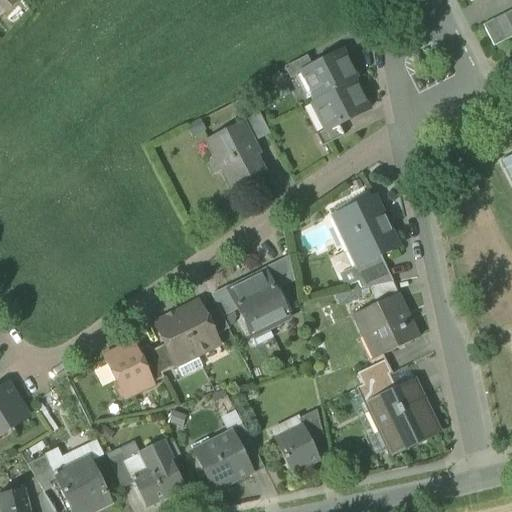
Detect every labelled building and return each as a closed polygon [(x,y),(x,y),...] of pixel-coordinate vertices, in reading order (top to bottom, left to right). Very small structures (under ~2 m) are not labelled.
[(0,0),(0,18),(17,2),(15,0),(0,0)] [(504,42),(511,37),(511,30),(504,15),(493,20),(504,42)] [(493,47),(504,42),(493,20),(483,26),(493,45),(493,47)] [(299,75),(313,103),(353,82),(356,81),(341,53),(311,68),(299,74),(299,75)] [(284,68),(290,80),(299,75),(299,74),(311,68),(306,57),(284,68)] [(368,111),(353,82),(313,103),(311,104),(324,131),(325,133),(338,126),(368,111)] [(242,126),(252,145),(270,136),(265,128),(255,108),(236,118),(241,126),(242,126)] [(200,120),(186,127),(192,139),(206,132),(200,120)] [(227,183),(231,190),(242,185),(263,174),(248,146),(252,145),(242,126),(241,126),(207,144),(213,155),(209,166),(214,175),(221,171),(227,183)] [(315,136),(321,148),(343,137),(338,126),(325,133),(324,131),(315,136)] [(511,155),(500,162),(505,171),(511,166),(511,155)] [(331,208),(336,219),(353,211),(352,208),(372,198),(368,191),(331,208)] [(359,265),(360,268),(381,259),(395,252),(386,234),(385,235),(381,226),(384,224),(372,198),(352,208),(353,211),(336,219),(359,265)] [(276,288),(278,290),(293,283),(288,258),(269,267),(271,271),(274,278),(272,279),(276,288)] [(360,290),(367,288),(387,284),(382,265),(384,264),(381,259),(360,268),(359,265),(350,269),(357,283),(360,290)] [(387,284),(393,283),(384,264),(382,265),(387,284)] [(357,283),(350,269),(338,275),(344,289),(357,283)] [(269,273),(265,275),(273,290),(276,288),(272,279),(274,278),(271,271),(269,272),(269,273)] [(287,318),(273,290),(265,275),(265,274),(245,283),(267,328),(287,318)] [(250,337),(267,328),(245,283),(227,292),(228,294),(224,296),(232,311),(236,309),(250,337)] [(393,283),(387,284),(367,288),(375,305),(395,295),(396,297),(399,296),(393,283)] [(211,296),(217,309),(222,318),(233,313),(232,311),(224,296),(222,290),(211,296)] [(369,333),(380,356),(381,355),(416,339),(396,297),(395,295),(375,305),(352,316),(358,337),(369,333)] [(175,314),(176,316),(196,357),(218,346),(214,337),(203,316),(197,303),(175,314)] [(228,330),(222,318),(217,309),(203,316),(214,337),(228,330)] [(174,368),(176,367),(196,357),(176,316),(166,321),(165,319),(153,325),(163,346),(174,368)] [(273,340),(267,328),(250,337),(255,348),(273,340)] [(373,359),(380,356),(369,333),(358,337),(373,359)] [(122,399),(123,400),(153,386),(152,384),(136,352),(132,343),(124,348),(124,349),(103,359),(114,383),(112,385),(120,400),(122,399)] [(163,379),(161,375),(150,353),(147,346),(136,352),(152,384),(163,379)] [(163,346),(150,353),(161,375),(175,368),(174,368),(163,346)] [(202,367),(196,357),(176,367),(182,378),(202,367)] [(356,374),(363,388),(386,377),(391,374),(385,361),(384,361),(356,374)] [(392,390),(412,381),(406,367),(391,374),(386,377),(392,390)] [(392,390),(386,377),(363,388),(356,391),(359,397),(366,412),(373,409),(369,401),(392,390)] [(391,447),(392,449),(435,428),(412,381),(392,390),(369,401),(373,409),(391,447)] [(0,428),(8,424),(11,429),(27,419),(7,386),(0,390),(0,428)] [(375,455),(391,447),(373,409),(366,412),(359,397),(349,402),(375,455)] [(303,427),(310,441),(321,436),(316,411),(298,420),(302,428),(303,427)] [(185,417),(172,412),(167,423),(181,428),(185,417)] [(228,431),(241,425),(235,412),(220,419),(227,434),(229,433),(228,431)] [(302,428),(298,420),(297,417),(270,430),(276,441),(302,428)] [(263,468),(255,452),(241,425),(228,431),(229,433),(230,432),(243,458),(251,474),(263,468)] [(275,441),(291,474),(319,460),(310,441),(303,427),(302,428),(276,441),(275,441)] [(209,469),(219,490),(251,474),(243,458),(230,432),(229,433),(227,434),(209,443),(213,450),(196,458),(203,472),(209,469)] [(43,456),(44,458),(53,475),(55,474),(56,476),(89,460),(90,463),(103,456),(95,441),(61,458),(57,449),(43,456)] [(174,441),(163,446),(171,461),(181,456),(174,441)] [(106,456),(109,461),(120,456),(124,463),(140,455),(140,454),(134,442),(106,456)] [(134,484),(146,508),(184,488),(171,461),(163,446),(162,443),(140,454),(140,455),(150,473),(133,481),(134,484)] [(213,450),(209,443),(193,451),(196,458),(213,450)] [(150,473),(140,455),(124,463),(133,481),(150,473)] [(107,462),(121,490),(134,484),(133,481),(124,463),(120,456),(109,461),(107,462)] [(34,479),(43,493),(58,486),(54,478),(56,476),(55,474),(53,475),(44,458),(27,467),(34,479)] [(58,486),(70,511),(92,511),(110,503),(90,463),(89,460),(56,476),(54,478),(58,486)] [(209,469),(203,472),(213,492),(219,490),(209,469)] [(23,487),(24,493),(26,504),(43,493),(34,479),(23,487)] [(0,498),(0,511),(28,511),(26,504),(24,493),(0,498)] [(54,511),(43,493),(26,504),(28,511),(54,511)]
